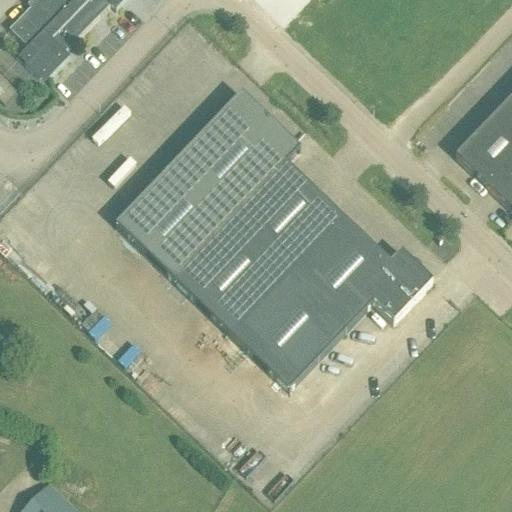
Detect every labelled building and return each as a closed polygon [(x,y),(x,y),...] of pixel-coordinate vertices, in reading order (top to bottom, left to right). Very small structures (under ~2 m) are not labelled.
[(30,0),(34,3),(27,10),(30,13),(9,35),(35,60),(25,70),(39,84),(44,79),(49,84),(69,63),(64,58),(110,11),(115,16),(128,2),(126,0),(30,0)] [(264,0),(276,11),(285,0),(264,0)] [(288,397),(372,310),(392,329),(432,288),(400,258),(389,269),(286,170),(299,156),(241,100),(115,231),(288,397)] [(511,217),(511,103),(455,163),(511,217)] [(0,244),(0,247),(20,265),(28,256),(6,237),(0,244)] [(70,511),(49,491),(35,505),(42,511),(70,511)]
